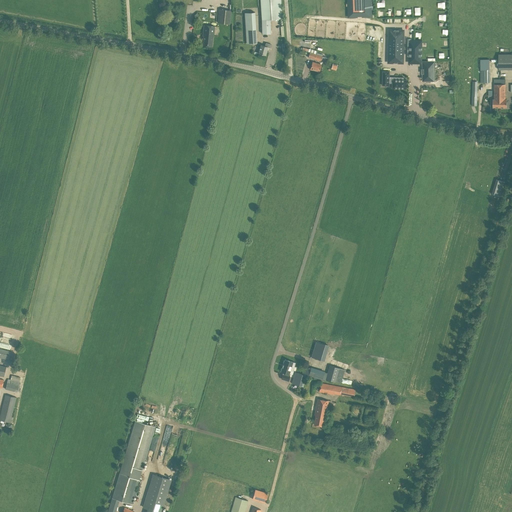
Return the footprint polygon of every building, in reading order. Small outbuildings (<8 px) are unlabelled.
[(260,0),(262,19),(270,19),(282,18),(280,0),(260,0)] [(371,0),(347,0),(348,18),(372,18),(371,0)] [(230,24),(231,11),(219,10),(217,23),(230,24)] [(262,33),(270,33),(270,19),(262,19),(262,33)] [(213,37),(215,26),(204,25),(203,36),(202,45),(212,46),(213,37)] [(404,64),(405,29),(398,29),(398,30),(394,30),(394,29),(388,29),(387,63),(394,64),(394,63),(398,63),(398,64),(404,64)] [(256,32),(246,32),(247,43),(257,42),(256,32)] [(409,41),(409,63),(421,63),(422,41),(409,41)] [(270,48),(271,44),(266,43),(265,46),(260,44),(258,53),(265,55),(268,47),(270,48)] [(322,56),(316,54),(310,52),(308,57),(321,61),(322,56)] [(499,70),(511,69),(511,54),(499,54),(499,70)] [(489,59),(480,59),(481,83),(490,83),(490,69),(489,69),(489,59)] [(435,75),(434,61),(422,61),(422,75),(421,75),(421,76),(423,76),(423,81),(435,81),(435,76),(436,76),(436,75),(435,75)] [(310,69),(319,72),(321,64),(312,62),(310,69)] [(393,88),(407,88),(407,80),(404,80),(404,77),(389,77),(389,72),(383,71),(383,85),(389,86),(389,83),(392,83),(393,88)] [(501,99),(501,84),(494,84),(494,99),(493,99),(493,108),(501,108),(500,99),(501,99)] [(500,196),(504,181),(496,179),(492,194),(500,196)] [(0,336),(0,342),(8,345),(9,339),(0,336)] [(323,360),(327,345),(320,342),(315,358),(323,360)] [(0,357),(9,360),(11,351),(0,348),(0,357)] [(289,374),(293,362),(284,359),(280,371),(284,373),(283,374),(281,379),(288,381),(290,376),(287,375),(287,374),(289,374)] [(335,382),(339,368),(330,365),(326,379),(335,382)] [(322,379),(324,373),(311,369),(309,375),(322,379)] [(302,386),(305,375),(299,373),(296,385),(302,386)] [(17,392),(21,377),(12,375),(10,379),(8,379),(5,389),(17,392)] [(354,397),(355,389),(341,387),(321,383),(319,392),(334,394),(340,395),(340,394),(354,397)] [(0,419),(10,422),(16,397),(5,394),(0,415),(0,419)] [(325,418),(329,401),(317,399),(314,415),(315,415),(314,424),(322,426),(323,423),(326,424),(327,420),(324,420),(324,418),(325,418)] [(132,504),(155,426),(135,420),(112,498),(132,504)] [(154,474),(144,507),(145,508),(159,511),(158,511),(160,511),(170,479),(154,474)] [(265,503),(268,493),(255,489),(252,499),(265,503)] [(244,511),(248,501),(235,497),(230,511),(244,511)] [(111,511),(113,500),(108,499),(105,511),(111,511)]
